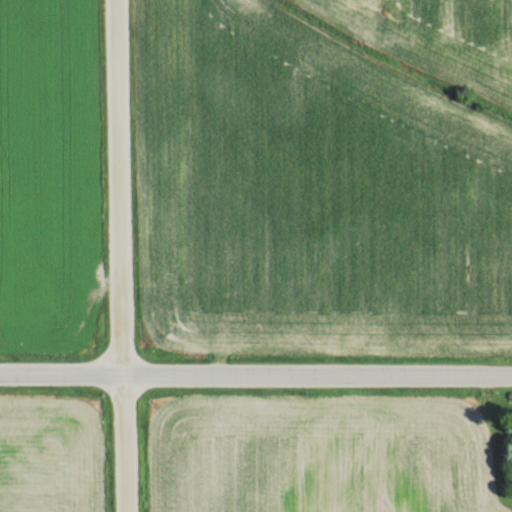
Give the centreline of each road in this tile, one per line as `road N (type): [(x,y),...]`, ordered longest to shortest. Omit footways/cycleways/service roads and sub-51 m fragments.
road 1 (residential): [(511,364),(0,371)]
road 2 (residential): [(125,372),(118,0)]
road 3 (residential): [(127,511),(125,372)]
